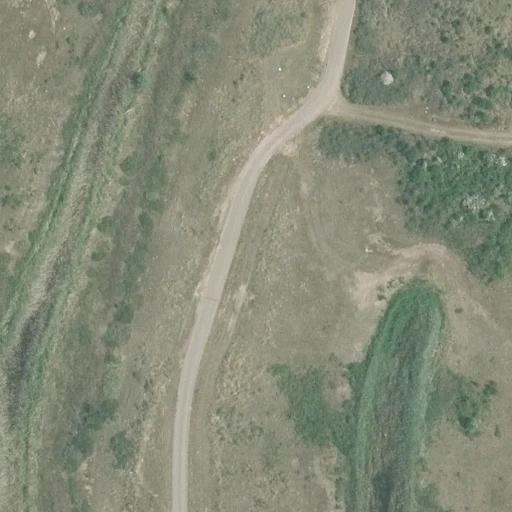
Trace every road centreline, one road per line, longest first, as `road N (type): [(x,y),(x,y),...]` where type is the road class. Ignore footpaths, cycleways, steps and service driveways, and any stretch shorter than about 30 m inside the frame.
road 1 (unclassified): [(178,511),(184,395),(228,235),(247,182),(276,139),(329,103),(346,0)]
road 2 (track): [(511,350),(471,294),(414,271),(352,271),(333,257),(320,230),(329,103)]
